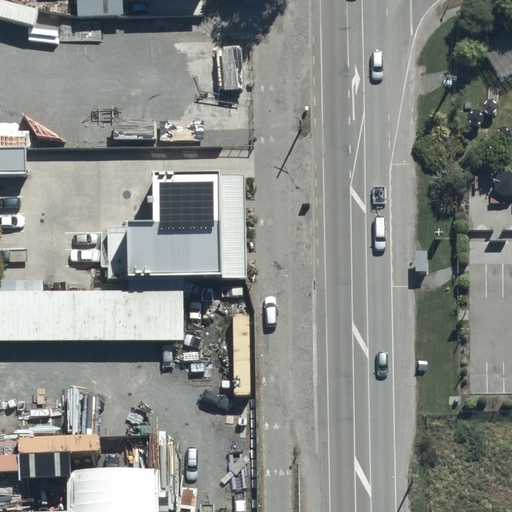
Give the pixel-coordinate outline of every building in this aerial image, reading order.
[(76,0),(77,30),(122,30),(121,7),(208,6),(208,0),(76,0)] [(159,48),(0,50),(0,137),(100,136),(100,115),(160,114),(159,48)] [(28,146),(0,146),(0,173),(29,173),(28,146)] [(247,175),(161,175),(162,221),(134,221),(134,275),(247,274),(247,175)] [(186,290),(0,290),(0,342),(186,341),(186,290)] [(0,511),(23,511),(23,459),(0,458),(0,511)]
